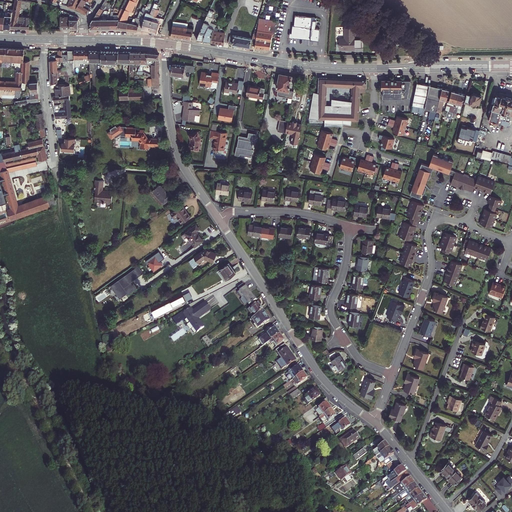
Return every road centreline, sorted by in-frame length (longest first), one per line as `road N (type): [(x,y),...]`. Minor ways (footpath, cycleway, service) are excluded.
road 1 (tertiary): [(371,420),(320,375),(219,220)]
road 2 (primary): [(164,44),(375,68)]
road 3 (residential): [(392,374),(428,279),(429,227),(443,217),(466,225)]
road 4 (tertiary): [(219,220),(178,157),(164,44)]
road 5 (residential): [(349,225),(330,314),(361,361),(392,374)]
road 6 (residential): [(406,459),(463,322)]
road 7 (residential): [(219,220),(232,211),(279,211),(349,225)]
road 8 (residential): [(55,161),(44,39)]
